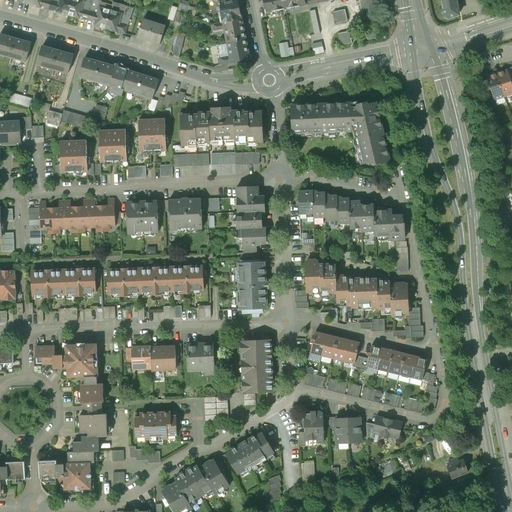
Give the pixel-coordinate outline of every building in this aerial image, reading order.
[(51,0),(42,0),(41,7),(49,9),(51,0)] [(59,3),(51,0),(49,9),(57,11),(59,3)] [(71,0),(51,0),(59,3),(57,11),(57,12),(68,15),(71,0)] [(83,0),(71,0),(68,15),(79,18),(82,9),(83,0)] [(232,0),(226,1),(219,3),(223,23),(242,19),(237,0),(232,0)] [(262,0),(265,13),(286,9),(283,0),(262,0)] [(283,0),(286,9),(306,5),(304,0),(283,0)] [(371,0),(361,0),(359,0),(363,18),(375,16),(371,0)] [(455,0),(441,0),(444,16),(449,19),(459,15),(455,0)] [(180,1),(178,7),(171,5),(168,17),(176,20),(179,10),(187,12),(189,4),(180,1)] [(90,11),(87,20),(93,21),(95,22),(99,7),(91,5),(90,11)] [(111,11),(99,7),(95,22),(93,21),(92,25),(106,29),(111,11)] [(90,11),(82,9),(79,18),(87,20),(90,11)] [(345,9),(333,12),(336,24),(347,21),(345,9)] [(315,10),(309,11),(314,35),(320,33),(315,10)] [(122,14),(111,11),(106,29),(117,32),(117,31),(119,22),(122,14)] [(242,19),(223,23),(224,29),(227,42),(246,39),(242,19)] [(165,27),(143,20),(137,38),(160,45),(165,27)] [(119,22),(117,31),(125,34),(128,25),(119,22)] [(223,23),(212,25),(213,31),(224,29),(223,23)] [(377,26),(365,28),(367,40),(379,37),(377,26)] [(349,31),(338,34),(340,45),(352,43),(349,31)] [(31,43),(0,34),(0,54),(25,62),(31,43)] [(184,37),(177,35),(175,46),(182,48),(184,37)] [(246,39),(227,42),(230,56),(231,63),(250,59),(246,39)] [(313,53),(323,51),(321,41),(311,43),(313,53)] [(288,44),(278,46),(280,56),(294,53),(292,48),(289,48),(288,44)] [(73,55),(42,46),(37,65),(68,73),(73,55)] [(230,56),(218,59),(220,65),(231,63),(230,56)] [(115,67),(84,58),(79,77),(110,85),(115,67)] [(122,64),(121,65),(115,64),(115,65),(116,65),(115,67),(110,85),(108,91),(116,93),(115,94),(115,93),(114,94),(121,96),(124,89),(122,89),(128,70),(129,70),(129,69),(126,68),(122,63),(121,64),(122,64)] [(128,70),(122,89),(124,89),(152,99),(158,80),(128,70)] [(507,70),(497,73),(504,97),(511,94),(511,84),(511,80),(507,70)] [(497,73),(486,77),(491,90),(494,100),(504,97),(497,73)] [(494,100),(491,90),(485,92),(489,103),(494,101),(494,100)] [(185,93),(179,92),(178,94),(176,102),(182,104),(185,93)] [(32,98),(12,93),(9,102),(29,108),(32,98)] [(178,94),(173,93),(172,96),(169,104),(175,106),(176,102),(178,94)] [(165,98),(163,106),(168,108),(169,104),(172,96),(166,95),(165,98)] [(165,98),(159,96),(156,108),(162,110),(163,106),(165,98)] [(366,102),(357,104),(358,106),(352,108),(352,103),(351,103),(352,131),(358,131),(359,137),(356,137),(359,152),(358,152),(358,154),(360,165),(369,163),(369,164),(374,163),(374,165),(389,161),(386,148),(385,149),(384,144),(386,144),(380,119),(378,120),(377,115),(379,115),(376,102),(367,104),(366,102)] [(334,104),(308,105),(308,107),(304,107),(304,105),(291,106),(292,134),(352,131),(351,103),(338,104),(338,105),(334,105),(334,104)] [(108,108),(96,105),(93,116),(105,119),(108,108)] [(230,108),(224,108),(223,107),(218,107),(218,108),(212,109),(212,112),(209,112),(210,137),(214,137),(214,139),(230,138),(230,136),(234,136),(233,111),(230,111),(230,108)] [(249,110),(243,110),(243,111),(233,111),(234,136),(235,140),(243,139),(243,140),(248,140),(248,141),(256,141),(256,142),(263,141),(262,135),(264,135),(264,127),(262,127),(261,116),(263,116),(263,110),(257,110),(257,112),(249,113),(249,110)] [(62,114),(49,111),(46,123),(59,127),(62,114)] [(199,112),(193,112),(193,115),(185,115),(185,113),(179,114),(179,120),(181,120),(182,131),(180,131),(180,139),(182,138),(182,145),(189,145),(189,144),(197,143),(197,142),(202,142),(202,141),(210,141),(210,137),(209,112),(199,113),(199,112)] [(93,116),(87,115),(84,126),(90,128),(93,116)] [(20,118),(8,119),(9,145),(16,145),(16,143),(21,143),(20,129),(20,118)] [(8,119),(0,119),(0,143),(2,144),(2,146),(9,145),(8,119)] [(165,119),(139,120),(139,137),(137,137),(137,143),(140,143),(140,152),(166,150),(166,142),(168,142),(168,136),(165,136),(165,119)] [(43,126),(32,126),(32,129),(32,138),(44,138),(43,126)] [(125,130),(99,131),(100,148),(97,148),(98,154),(100,154),(101,162),(127,161),(126,153),(129,153),(129,147),(126,147),(125,130)] [(352,131),(292,134),(293,157),(358,154),(358,152),(359,152),(356,137),(359,137),(358,131),(352,131)] [(86,140),(60,142),(61,159),(58,159),(59,165),(61,165),(62,173),(88,172),(87,164),(90,164),(90,157),(87,157),(86,140)] [(235,152),(211,153),(212,165),(236,164),(235,153),(235,152)] [(259,152),(235,153),(236,164),(236,165),(260,164),(259,152)] [(208,154),(173,155),(174,167),(209,166),(208,154)] [(172,165),(160,165),(161,176),(173,176),(172,165)] [(146,166),(134,166),(134,178),(146,177),(146,166)] [(258,186),(236,187),(238,212),(238,213),(262,212),(265,212),(264,196),(258,196),(258,186)] [(323,190),(319,190),(317,193),(313,193),(314,214),(313,214),(314,218),(326,217),(325,196),(325,192),(323,190)] [(313,191),(299,191),(299,200),(298,202),(299,204),(300,214),(313,214),(314,214),(313,193),(313,191)] [(332,193),(329,196),(325,196),(326,217),(326,221),(338,220),(337,199),(337,195),(335,193),(332,193)] [(344,196),(341,199),(337,199),(338,220),(338,224),(350,223),(349,199),(349,198),(347,196),(344,196)] [(109,208),(102,208),(103,227),(116,226),(115,224),(115,212),(114,198),(108,199),(109,208)] [(188,198),(182,198),(182,199),(169,200),(169,211),(170,230),(181,230),(180,227),(192,226),(192,229),(202,229),(201,210),(201,199),(188,199),(188,198)] [(219,198),(207,199),(208,211),(219,210),(219,198)] [(102,208),(95,209),(95,199),(89,200),(91,227),(103,227),(102,208)] [(360,201),(358,199),(349,199),(350,223),(350,228),(361,228),(361,232),(374,231),(373,209),(374,208),(374,205),(371,202),(365,203),(363,205),(362,205),(360,205),(360,201)] [(77,209),(71,210),(70,200),(65,201),(66,228),(78,228),(77,209)] [(84,209),(77,209),(78,228),(91,227),(89,200),(84,200),(84,209)] [(53,210),(46,211),(46,201),(40,202),(40,208),(40,214),(41,220),(41,226),(41,229),(54,229),(53,210)] [(65,201),(59,201),(60,210),(53,210),(54,229),(66,228),(65,201)] [(137,202),(127,203),(127,217),(125,219),(127,221),(128,233),(131,233),(138,232),(138,231),(143,231),(142,201),(137,201),(137,202)] [(157,202),(147,202),(147,201),(142,201),(143,231),(148,230),(148,232),(155,232),(158,232),(158,219),(160,217),(158,216),(157,212),(157,202)] [(374,208),(373,209),(374,231),(374,236),(391,235),(392,240),(404,239),(404,227),(403,227),(402,221),(401,221),(401,215),(394,215),(391,213),(391,210),(382,210),(382,208),(374,208)] [(13,209),(1,209),(1,221),(13,221),(13,209)] [(262,212),(238,213),(238,212),(236,212),(237,229),(238,229),(262,228),(262,212)] [(262,228),(238,229),(239,238),(243,238),(243,246),(257,246),(258,246),(263,243),(267,242),(266,228),(262,228)] [(14,233),(2,233),(2,237),(3,251),(15,251),(14,233)] [(252,261),(240,261),(240,263),(238,263),(239,297),(266,296),(266,295),(266,289),(270,288),(269,285),(269,282),(265,282),(265,275),(265,267),(264,267),(264,262),(260,262),(260,260),(252,261)] [(323,263),(318,263),(318,261),(315,261),(315,260),(309,260),(309,262),(306,262),(306,280),(304,280),(305,286),(307,286),(307,290),(307,292),(321,291),(321,294),(327,294),(327,293),(337,292),(336,276),(336,266),(329,266),(329,264),(323,265),(323,263)] [(238,309),(236,261),(209,262),(210,288),(214,288),(218,288),(218,310),(238,309)] [(184,267),(176,267),(176,268),(171,268),(172,291),(181,291),(181,294),(194,293),(194,290),(204,290),(203,267),(197,267),(197,266),(190,266),(183,266),(184,267)] [(158,267),(152,267),(152,268),(145,268),(145,269),(139,269),(140,292),(150,292),(150,295),(163,294),(163,291),(172,291),(171,268),(166,268),(166,267),(158,268),(158,267)] [(82,268),(76,268),(76,269),(69,269),(69,270),(63,270),(64,294),(74,293),(74,296),(87,296),(86,293),(96,292),(95,269),(90,269),(89,269),(82,269),(82,268)] [(127,268),(121,268),(121,269),(113,270),(108,271),(109,294),(118,293),(118,296),(131,296),(131,293),(140,292),(139,269),(134,269),(127,269),(127,268)] [(51,269),(45,270),(37,271),(37,272),(32,272),(33,295),(42,295),(42,298),(55,297),(55,294),(64,294),(63,270),(58,271),(58,270),(51,270),(51,269)] [(0,299),(0,300),(0,299),(4,299),(4,300),(14,299),(16,299),(15,271),(8,271),(8,270),(0,270),(0,299)] [(354,278),(348,278),(348,276),(336,276),(337,292),(337,302),(346,302),(346,305),(351,305),(352,307),(358,307),(358,306),(372,305),(372,308),(378,308),(377,280),(377,279),(371,280),(371,278),(359,279),(359,278),(354,278)] [(390,282),(384,282),(383,280),(377,280),(378,308),(378,309),(388,309),(388,310),(393,310),(393,315),(408,314),(408,308),(410,308),(410,302),(408,302),(407,284),(404,284),(404,283),(397,283),(397,285),(390,285),(390,282)] [(307,290),(295,291),(295,303),(296,303),(307,302),(307,292),(307,290)] [(266,296),(239,297),(239,298),(240,309),(242,309),(243,313),(253,313),(253,315),(256,315),(259,315),(259,312),(263,312),(262,310),(264,308),(266,308),(266,303),(267,303),(266,296)] [(175,306),(163,307),(164,318),(176,318),(175,306)] [(211,306),(199,306),(199,318),(211,317),(211,306)] [(115,307),(103,307),(104,319),(116,318),(115,307)] [(77,308),(65,308),(66,320),(77,320),(77,308)] [(410,308),(408,308),(408,314),(408,320),(420,320),(420,308),(410,308)] [(409,326),(405,326),(405,330),(406,336),(406,338),(424,337),(423,325),(421,325),(409,326)] [(320,331),(320,333),(315,332),(310,353),(321,356),(326,334),(327,332),(320,331)] [(337,337),(326,334),(321,356),(332,358),(337,337)] [(349,340),(337,337),(332,358),(343,361),(349,340)] [(356,339),(349,338),(349,340),(343,361),(355,364),(357,355),(360,342),(355,341),(356,339)] [(270,340),(241,341),(243,392),(273,391),(270,340)] [(213,343),(187,344),(188,370),(206,370),(206,374),(214,374),(213,343)] [(86,345),(86,344),(76,345),(76,346),(67,346),(67,355),(55,355),(55,347),(35,347),(36,358),(42,357),(43,363),(55,363),(55,368),(68,368),(68,377),(85,376),(97,376),(97,368),(98,367),(97,353),(96,353),(96,345),(86,345)] [(376,344),(376,346),(371,345),(368,358),(366,366),(378,369),(383,348),(383,346),(376,344)] [(175,346),(163,347),(164,369),(164,370),(170,370),(170,369),(176,369),(176,356),(175,346)] [(151,347),(138,348),(138,351),(133,351),(134,367),(151,366),(151,347)] [(163,347),(151,347),(151,366),(152,371),(158,370),(158,369),(164,369),(163,347)] [(394,351),(383,348),(378,369),(389,372),(394,351)] [(13,349),(0,349),(0,363),(14,363),(13,349)] [(405,353),(394,351),(389,372),(400,375),(405,353)] [(416,356),(405,353),(400,375),(411,377),(416,356)] [(416,356),(411,377),(422,380),(424,371),(427,359),(423,358),(423,356),(416,354),(416,356)] [(363,357),(357,355),(355,364),(354,367),(360,368),(363,357)] [(368,358),(363,357),(360,368),(366,370),(366,366),(368,358)] [(430,373),(424,371),(422,380),(421,383),(427,384),(430,374),(430,373)] [(314,374),(308,373),(305,384),(311,386),(314,374)] [(319,376),(314,374),(311,386),(317,387),(319,376)] [(436,375),(430,374),(427,384),(433,386),(436,375)] [(97,376),(85,376),(85,384),(81,385),(82,402),(84,402),(84,408),(102,408),(102,402),(104,401),(103,384),(98,384),(97,376)] [(319,376),(317,387),(322,389),(325,377),(319,376)] [(336,380),(330,378),(327,390),(333,391),(336,380)] [(336,380),(333,391),(339,393),(342,381),(336,380)] [(342,381),(339,393),(345,394),(347,383),(342,381)] [(350,383),(347,395),(353,396),(356,385),(350,383)] [(433,386),(427,384),(426,390),(437,393),(438,387),(433,386)] [(356,385),(353,396),(359,398),(361,386),(356,385)] [(370,388),(364,387),(361,398),(367,400),(370,388)] [(370,388),(367,400),(373,401),(376,390),(370,388)] [(376,390),(373,401),(379,403),(382,391),(376,390)] [(437,393),(426,390),(424,396),(425,396),(436,399),(437,393)] [(386,392),(383,404),(389,405),(392,394),(386,392)] [(255,393),(243,394),(244,406),(256,405),(255,393)] [(392,394),(389,405),(395,407),(398,395),(392,394)] [(398,395),(395,407),(401,408),(404,396),(398,395)] [(228,396),(216,397),(217,421),(229,420),(228,396)] [(436,399),(425,396),(424,402),(436,405),(437,399),(436,399)] [(216,397),(204,397),(205,427),(217,427),(217,421),(216,397)] [(413,399),(407,397),(404,409),(410,410),(413,399)] [(413,399),(410,410),(416,412),(418,400),(413,399)] [(424,402),(418,400),(416,412),(421,413),(423,408),(424,402)] [(436,405),(424,402),(423,408),(434,411),(436,405)] [(84,408),(84,414),(80,415),(81,432),(88,432),(88,436),(82,436),(82,441),(74,442),(74,451),(74,452),(94,451),(99,451),(98,436),(108,436),(107,413),(103,414),(102,408),(84,408)] [(176,411),(135,413),(136,437),(145,436),(145,439),(150,439),(150,441),(157,440),(157,439),(168,438),(168,435),(177,435),(176,411)] [(318,412),(315,412),(315,411),(311,411),(311,412),(304,412),(304,415),(302,415),(302,416),(304,421),(305,432),(305,440),(316,440),(316,442),(324,441),(324,436),(325,431),(325,430),(324,430),(323,425),(323,414),(320,413),(318,413),(318,412)] [(343,415),(340,418),(335,418),(336,428),(336,431),(334,433),(336,435),(336,441),(339,443),(349,443),(348,414),(343,415)] [(355,417),(352,414),(348,414),(349,443),(361,442),(360,417),(355,417)] [(401,423),(377,417),(375,424),(374,431),(375,431),(380,433),(380,436),(388,438),(389,435),(398,437),(401,423)] [(375,424),(366,422),(367,440),(372,441),(375,431),(374,431),(375,424)] [(256,435),(246,441),(246,440),(245,441),(246,442),(242,444),(241,443),(241,444),(231,450),(232,451),(227,454),(232,464),(231,464),(234,470),(236,469),(238,473),(246,468),(247,471),(252,468),(253,470),(264,464),(262,462),(267,459),(265,457),(273,452),(271,448),(272,447),(269,442),(268,443),(262,433),(256,437),(256,435)] [(148,449),(136,449),(136,458),(136,460),(148,460),(148,452),(148,449)] [(124,450),(112,450),(113,461),(124,461),(124,450)] [(77,466),(65,466),(65,463),(57,464),(57,460),(39,461),(39,479),(58,478),(57,476),(60,476),(60,482),(64,482),(65,490),(92,488),(91,462),(95,462),(94,451),(74,452),(74,451),(68,452),(69,463),(77,463),(77,466)] [(160,451),(148,452),(148,460),(148,463),(160,462),(160,451)] [(227,454),(226,453),(221,456),(227,467),(231,464),(232,464),(227,454)] [(226,468),(219,457),(214,460),(220,471),(226,468)] [(459,461),(457,457),(448,461),(450,465),(447,466),(451,478),(468,472),(463,459),(459,461)] [(214,460),(211,461),(210,460),(205,464),(206,465),(204,466),(203,465),(199,467),(198,466),(192,469),(191,467),(186,471),(201,495),(209,491),(209,492),(214,489),(216,494),(229,486),(226,480),(228,479),(225,474),(223,475),(220,471),(214,460)] [(0,492),(1,492),(1,487),(1,479),(7,479),(7,480),(25,479),(25,461),(7,462),(7,466),(0,466),(0,492)] [(186,471),(180,474),(181,476),(176,479),(176,481),(173,483),(173,484),(171,485),(170,484),(165,488),(166,489),(163,490),(172,505),(170,507),(173,511),(175,511),(185,511),(191,509),(189,504),(193,501),(192,500),(201,495),(186,471)] [(125,472),(113,472),(114,483),(125,483),(125,472)] [(280,475),(268,479),(270,485),(280,481),(282,480),(280,475)] [(315,480),(303,481),(303,491),(315,486),(315,480)] [(270,485),(269,485),(271,491),(280,487),(282,487),(280,481),(270,485)] [(271,491),(269,492),(271,497),(280,494),(282,493),(280,487),(271,491)] [(271,497),(269,498),(271,503),(282,499),(280,494),(271,497)]
